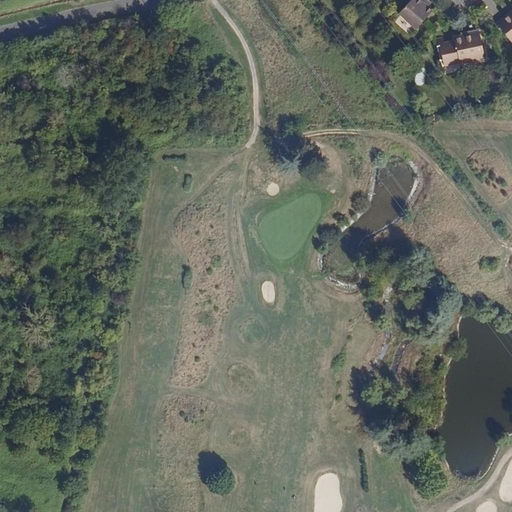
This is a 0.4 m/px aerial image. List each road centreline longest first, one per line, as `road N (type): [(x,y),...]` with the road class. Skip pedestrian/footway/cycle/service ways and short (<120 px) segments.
road 1 (residential): [(147,0),(0,33)]
road 2 (track): [(136,146),(0,139)]
